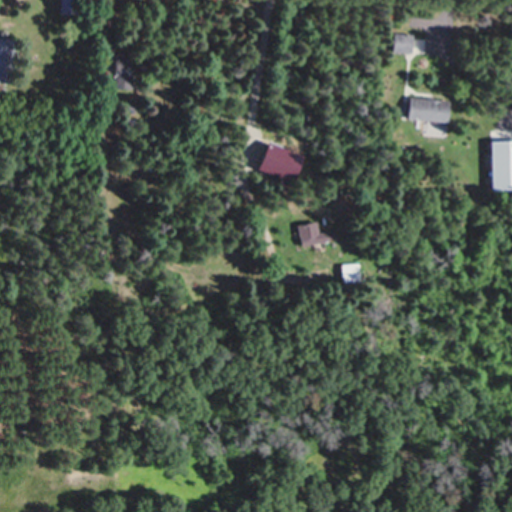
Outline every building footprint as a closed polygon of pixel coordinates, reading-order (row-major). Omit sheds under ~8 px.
[(411,54),(412,35),(394,34),(393,54),(411,54)] [(117,88),(135,88),(135,53),(117,53),(117,88)] [(450,101),(408,98),(407,120),(449,123),(450,101)] [(511,190),(511,141),(489,142),(490,191),(511,190)] [(320,233),(318,222),(297,226),(301,246),(335,240),(333,231),(320,233)]
